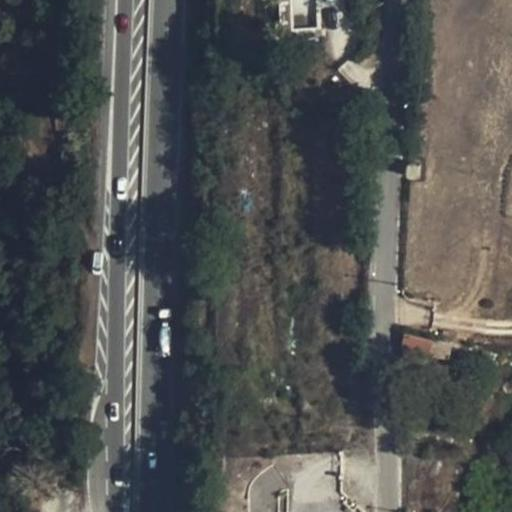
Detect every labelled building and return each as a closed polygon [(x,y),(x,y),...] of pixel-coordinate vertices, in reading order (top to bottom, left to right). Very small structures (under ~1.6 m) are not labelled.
[(408,162),(407,175),(420,176),(420,163),(408,162)] [(433,339),(405,333),(401,346),(426,352),(430,353),(433,339)] [(448,343),(433,339),(430,353),(444,356),(448,343)] [(426,352),(401,346),(406,358),(420,364),(423,364),(426,352)] [(471,387),(500,393),(508,359),(493,355),(491,363),(479,361),(471,387)] [(511,382),(506,380),(503,391),(511,393),(511,382)] [(500,409),(495,427),(506,429),(510,412),(500,409)]
